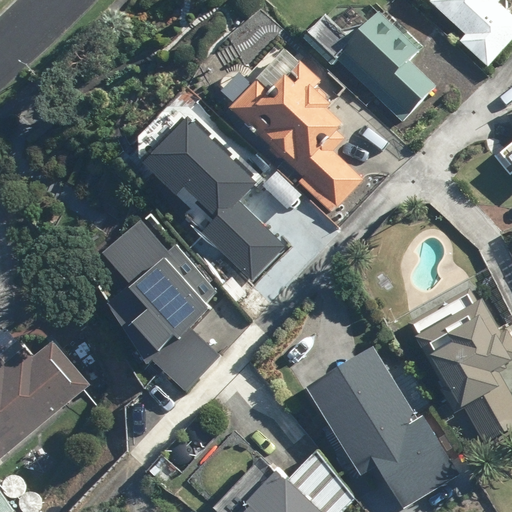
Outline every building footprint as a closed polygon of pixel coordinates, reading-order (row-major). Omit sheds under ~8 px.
[(440,0),(471,28),(464,36),(492,62),(511,40),(511,3),(508,0),(440,0)] [(343,56),(405,118),(440,83),(413,56),(424,45),(384,5),(372,18),(355,1),(340,16),(332,8),(306,34),(336,64),(343,56)] [(335,210),(367,178),(336,147),(348,135),(339,126),(348,116),(334,102),(338,98),(321,81),(327,75),(307,56),(296,68),(293,65),(281,77),(283,78),(275,87),(264,75),(235,104),(274,143),(274,150),(280,155),(289,155),(308,174),(304,179),(335,210)] [(207,227),(255,277),(290,244),(243,196),(262,177),(196,110),(158,146),(180,168),(172,176),(183,186),(190,179),(223,213),(207,227)] [(146,217),(116,243),(119,247),(95,267),(140,341),(147,335),(157,354),(154,357),(183,385),(212,354),(199,340),(214,325),(199,307),(224,286),(160,212),(150,221),(146,217)] [(473,284),(411,319),(460,407),(468,403),(488,440),(511,426),(511,382),(501,362),(511,356),(511,337),(488,294),(481,298),(473,284)] [(0,343),(0,458),(94,380),(43,319),(6,350),(0,343)] [(465,471),(429,411),(422,415),(382,348),(311,390),(360,471),(378,460),(406,506),(465,471)] [(221,505),(227,511),(343,511),(358,496),(317,450),(295,474),(284,464),(281,467),(268,455),(221,505)] [(152,466),(167,480),(181,464),(166,451),(152,466)] [(20,470),(3,482),(22,511),(37,511),(45,507),(20,470)] [(0,511),(11,511),(17,508),(0,482),(0,511)] [(454,508),(456,511),(479,511),(472,498),(454,508)]
